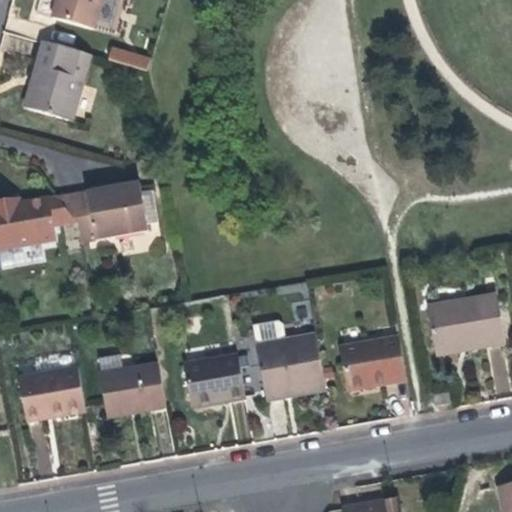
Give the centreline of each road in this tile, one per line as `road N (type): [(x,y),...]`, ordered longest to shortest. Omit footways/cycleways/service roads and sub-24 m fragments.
road 1 (residential): [(304,462),(30,511)]
road 2 (residential): [(511,425),(304,462)]
